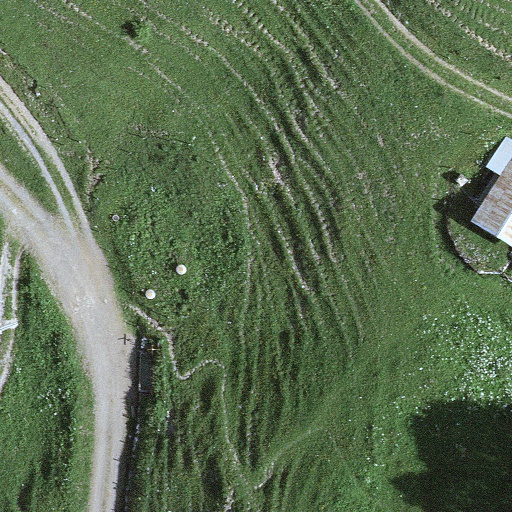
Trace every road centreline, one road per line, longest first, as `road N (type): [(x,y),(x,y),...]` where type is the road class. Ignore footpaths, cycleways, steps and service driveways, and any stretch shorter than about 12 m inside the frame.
road 1 (track): [(0,89),(35,135),(84,229),(95,304)]
road 2 (track): [(106,511),(114,365),(95,304)]
road 3 (track): [(511,106),(407,35),(371,0)]
road 4 (track): [(14,200),(0,364)]
road 5 (track): [(95,304),(14,200)]
